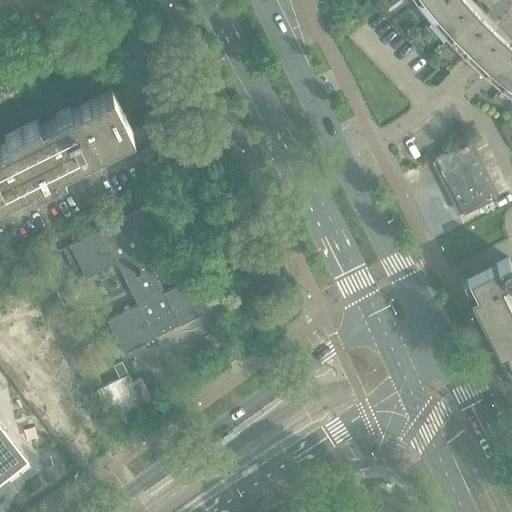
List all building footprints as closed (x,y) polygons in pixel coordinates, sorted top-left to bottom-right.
[(455,1),(456,0),(419,0),(417,2),(432,21),(455,1)] [(466,0),(456,0),(455,1),(432,21),(448,39),(481,8),(476,2),(472,6),(466,0)] [(466,57),(493,28),(482,17),(486,13),(481,8),(448,39),(466,57)] [(511,45),(509,43),(500,35),(493,28),(466,57),(476,67),(483,72),(494,82),(500,87),(511,73),(511,45)] [(511,96),(511,73),(500,87),(511,96)] [(61,167),(132,132),(112,90),(40,125),(37,118),(20,127),(48,182),(65,174),(61,167)] [(48,182),(20,127),(3,135),(7,142),(0,145),(0,197),(27,184),(31,191),(48,182)] [(488,183),(476,161),(475,162),(466,145),(468,144),(467,142),(435,159),(436,160),(438,159),(443,170),(441,171),(456,200),(457,199),(464,212),(462,213),(463,214),(495,198),(494,197),(492,197),(486,184),(488,183)] [(511,315),(511,296),(506,285),(472,302),(485,329),(511,315)] [(511,315),(485,329),(511,382),(511,315)] [(0,491),(27,471),(0,435),(0,491)]
